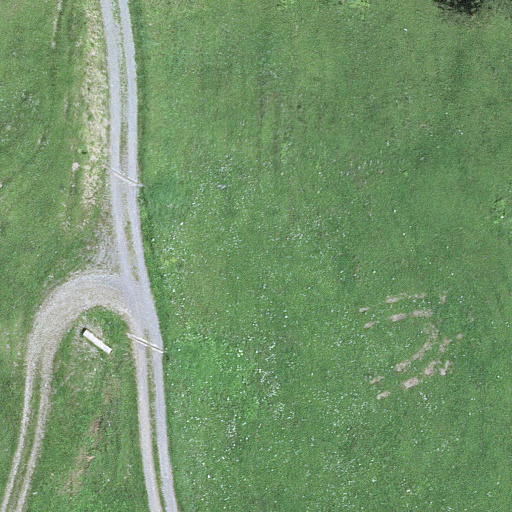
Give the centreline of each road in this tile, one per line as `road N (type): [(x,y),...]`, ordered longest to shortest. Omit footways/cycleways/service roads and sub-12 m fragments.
road 1 (track): [(112,0),(125,104),(120,206),(162,511)]
road 2 (track): [(138,307),(111,291),(89,291),(53,317),(36,358),(13,511)]
